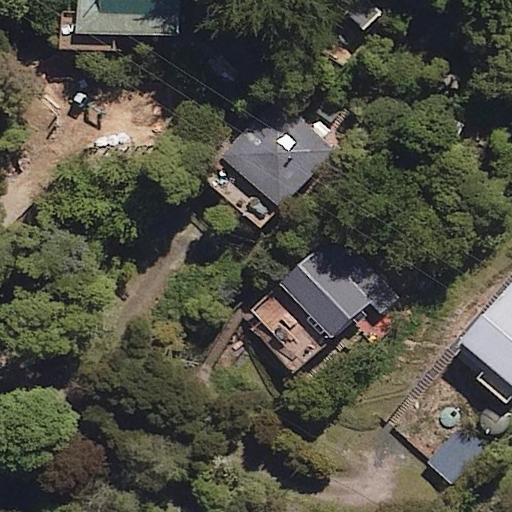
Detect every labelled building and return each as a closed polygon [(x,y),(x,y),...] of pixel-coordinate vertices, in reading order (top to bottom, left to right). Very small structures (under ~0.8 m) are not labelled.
[(194,0),(55,0),(54,54),(193,57),(194,0)] [(336,148),(279,91),(200,168),(257,226),(336,148)] [(241,311),(292,369),(372,298),(380,307),(396,292),(337,226),(241,311)] [(511,387),(511,277),(454,342),(509,391),(511,387)] [(476,448),(453,429),(427,460),(450,479),(476,448)]
